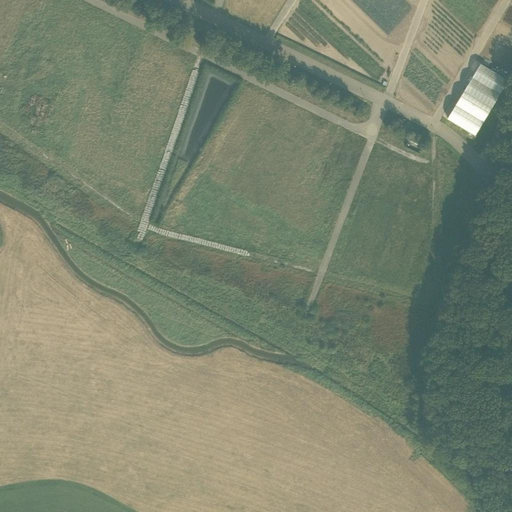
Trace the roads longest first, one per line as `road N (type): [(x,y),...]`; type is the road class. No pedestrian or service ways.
road 1 (unclassified): [(385,101),(372,137),(88,0)]
road 2 (unclassified): [(385,101),(178,0)]
road 3 (unclassified): [(486,171),(433,124),(385,101)]
